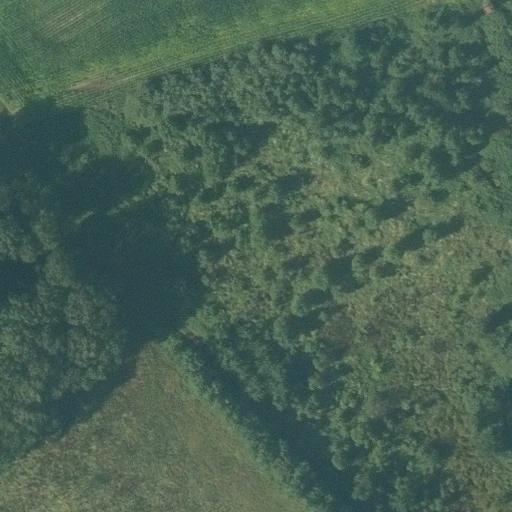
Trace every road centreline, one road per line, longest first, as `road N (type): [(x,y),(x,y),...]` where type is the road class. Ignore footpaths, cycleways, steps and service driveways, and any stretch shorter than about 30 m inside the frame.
road 1 (track): [(0,129),(365,511)]
road 2 (track): [(1,131),(441,0)]
